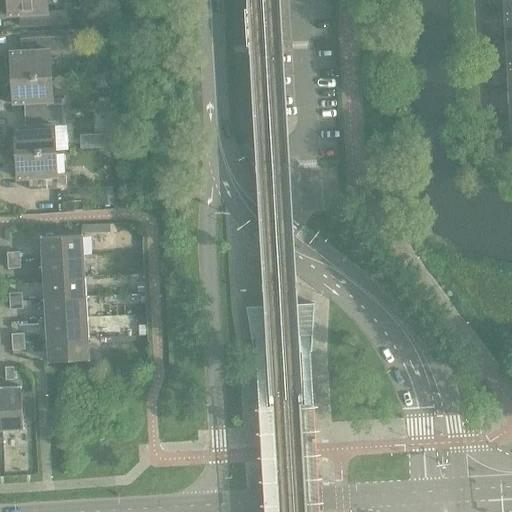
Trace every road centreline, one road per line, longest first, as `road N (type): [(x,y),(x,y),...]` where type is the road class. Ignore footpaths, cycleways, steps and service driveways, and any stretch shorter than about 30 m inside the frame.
road 1 (tertiary): [(463,487),(449,385),(403,309),(288,222),(241,175),(223,126),(218,0)]
road 2 (tertiary): [(217,174),(253,225),(388,335),(418,406),(424,489)]
road 3 (secondary): [(217,174),(210,325),(220,457),(194,503)]
road 4 (secondary): [(424,489),(194,503)]
road 5 (tertiary): [(208,0),(217,174)]
road 6 (secondary): [(194,503),(47,511)]
